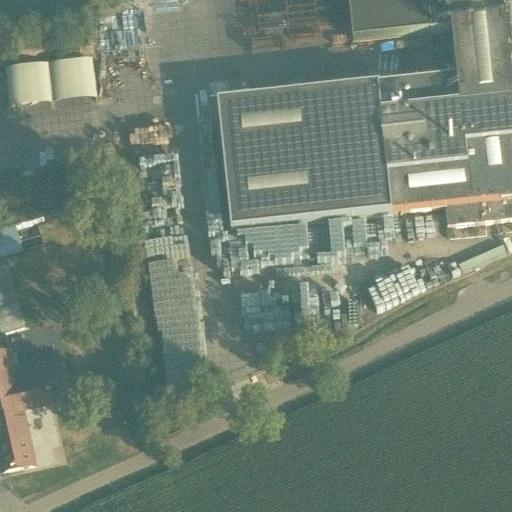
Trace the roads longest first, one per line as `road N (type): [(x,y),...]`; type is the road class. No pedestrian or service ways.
road 1 (unclassified): [(0,509),(511,288)]
road 2 (unknown): [(199,77),(190,106),(193,181),(227,415)]
road 3 (unknown): [(199,77),(444,58)]
